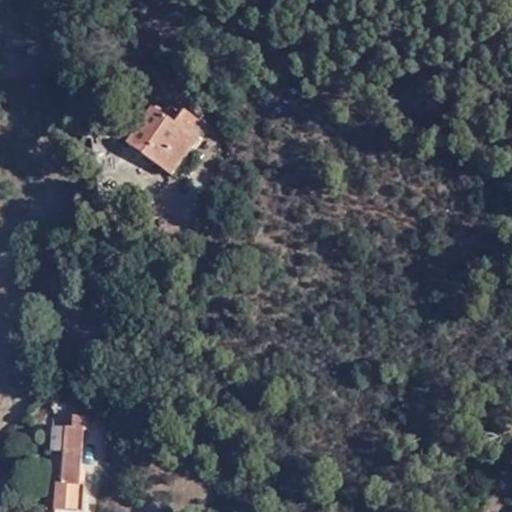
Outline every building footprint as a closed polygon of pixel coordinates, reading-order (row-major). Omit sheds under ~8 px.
[(171,174),(201,127),(195,121),(192,115),(183,107),(172,125),(149,109),(127,143),(171,174)] [(195,121),(201,127),(203,124),(192,115),(195,121)] [(217,175),(235,180),(238,163),(220,158),(217,175)] [(65,484),(83,485),(86,433),(94,433),(94,417),(78,416),(78,428),(68,429),(65,484)] [(65,484),(58,485),(59,502),(88,506),(89,485),(83,485),(65,484)] [(61,511),(87,511),(88,506),(59,502),(59,511),(61,511)]
